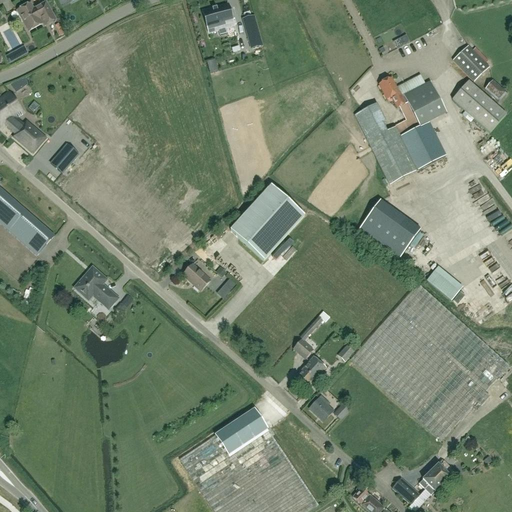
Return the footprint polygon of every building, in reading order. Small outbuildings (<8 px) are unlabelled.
[(45,2),(43,4),(33,9),(30,4),(16,11),(27,30),(40,23),(43,28),(56,21),(45,2)] [(208,33),(217,30),(224,28),(232,26),(231,23),(227,6),(216,9),(216,8),(211,9),(211,10),(202,13),(207,30),(208,33)] [(243,19),(246,32),(251,49),(262,46),(257,29),(253,16),(243,19)] [(403,33),(394,37),(398,46),(407,42),(403,33)] [(24,47),(6,57),(8,65),(28,54),(24,47)] [(488,68),(467,47),(452,62),(473,83),(488,68)] [(409,109),(402,96),(401,97),(399,93),(397,94),(390,79),(378,85),(386,100),(390,98),(395,109),(398,108),(401,113),(409,109)] [(492,81),(484,90),(498,103),(506,93),(492,81)] [(389,186),(429,166),(445,157),(430,129),(428,123),(445,114),(441,106),(429,82),(402,96),(409,109),(401,113),(405,121),(392,128),(392,129),(386,133),(382,124),(384,123),(376,105),(354,116),(389,186)] [(453,98),(451,101),(489,134),(491,131),(505,116),(467,83),(453,98)] [(15,135),(12,138),(32,155),(45,139),(26,123),(23,126),(15,120),(23,114),(8,93),(0,98),(0,129),(0,130),(5,127),(10,131),(11,130),(15,134),(14,134),(15,135)] [(503,125),(478,148),(486,157),(511,133),(503,125)] [(78,201),(89,190),(70,172),(59,183),(78,201)] [(303,217),(270,186),(229,231),(263,262),(303,217)] [(471,193),(475,201),(487,194),(483,187),(471,193)] [(0,191),(0,220),(38,254),(53,237),(0,191)] [(475,205),(482,217),(493,211),(486,199),(475,205)] [(379,202),(358,233),(399,263),(421,233),(379,202)] [(504,214),(492,219),(497,232),(509,228),(504,214)] [(214,232),(202,241),(206,246),(217,236),(214,232)] [(455,270),(478,257),(472,246),(462,251),(466,257),(452,264),(455,270)] [(209,270),(215,278),(222,273),(216,265),(209,270)] [(200,292),(209,282),(191,266),(182,276),(200,292)] [(92,268),(74,289),(85,298),(88,301),(92,297),(108,310),(117,299),(101,285),(106,281),(92,268)] [(438,268),(426,282),(451,303),(462,289),(438,268)] [(220,296),(233,285),(227,278),(214,289),(220,296)] [(418,285),(350,361),(435,438),(434,440),(438,443),(439,441),(440,442),(496,380),(508,367),(489,349),(418,285)] [(308,328),(299,338),(303,342),(312,332),(319,325),(320,326),(321,325),(323,323),(324,324),(329,319),(324,314),(322,312),(308,328)] [(304,361),(311,353),(312,353),(300,342),(292,350),(296,353),(304,361)] [(344,364),(352,354),(353,353),(346,346),(337,357),(344,364)] [(312,358),(302,370),(314,381),(324,369),(312,358)] [(314,381),(302,370),(295,377),(307,388),(314,381)] [(320,396),(318,398),(308,410),(322,423),(333,412),(327,407),(329,405),(320,396)] [(349,412),(341,405),(332,415),(340,422),(349,412)] [(227,457),(267,430),(254,410),(214,437),(227,457)] [(269,431),(275,427),(271,421),(265,425),(269,431)] [(309,511),(318,506),(267,430),(227,457),(214,437),(179,461),(212,511),(309,511)] [(334,460),(328,467),(333,471),(339,464),(334,460)] [(441,461),(430,471),(442,484),(448,478),(447,476),(451,472),(441,461)] [(422,481),(418,485),(427,494),(429,496),(433,492),(442,484),(430,471),(421,480),(422,481)] [(418,496),(400,480),(391,489),(410,506),(418,496)] [(360,506),(366,511),(380,511),(383,509),(369,496),(368,496),(360,489),(352,498),(360,506)]
